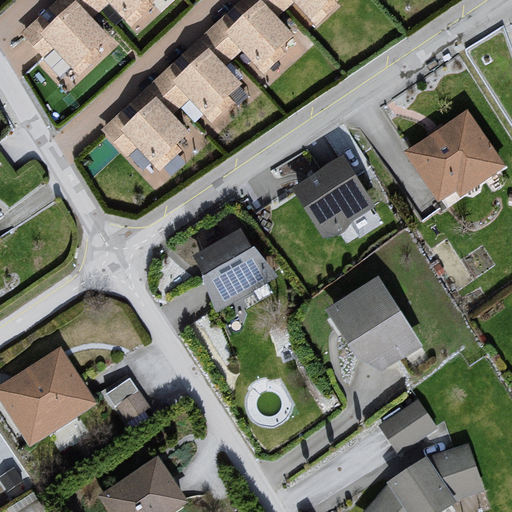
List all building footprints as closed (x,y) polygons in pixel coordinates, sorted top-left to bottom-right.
[(99,14),(85,0),(61,0),(21,38),(47,65),(56,57),(79,81),(116,46),(92,21),(99,14)] [(85,0),(99,14),(109,8),(132,31),(164,0),(85,0)] [(288,9),(278,0),(243,0),(209,34),(234,60),(244,51),(266,75),(303,40),(280,17),(288,9)] [(278,0),(288,9),(297,2),(319,26),(346,0),(278,0)] [(234,60),(209,34),(156,80),(182,106),(191,100),(214,123),(249,90),(227,67),(234,60)] [(182,106),(156,80),(104,131),(129,158),(138,149),(161,173),(198,138),(175,113),(182,106)] [(410,156),(442,201),(459,189),(466,200),(508,170),(469,115),(410,156)] [(300,191),(327,238),(376,210),(349,163),(300,191)] [(195,262),(222,313),(275,286),(248,234),(195,262)] [(367,360),(388,372),(423,349),(381,281),(335,312),(367,360)] [(0,386),(0,398),(31,449),(98,407),(61,349),(0,386)] [(131,372),(108,387),(125,415),(149,400),(131,372)] [(379,429),(397,456),(436,430),(418,403),(379,429)] [(367,511),(439,511),(453,502),(485,492),(470,448),(432,457),(386,487),(367,511)] [(100,498),(108,511),(176,511),(190,504),(162,459),(100,498)]
